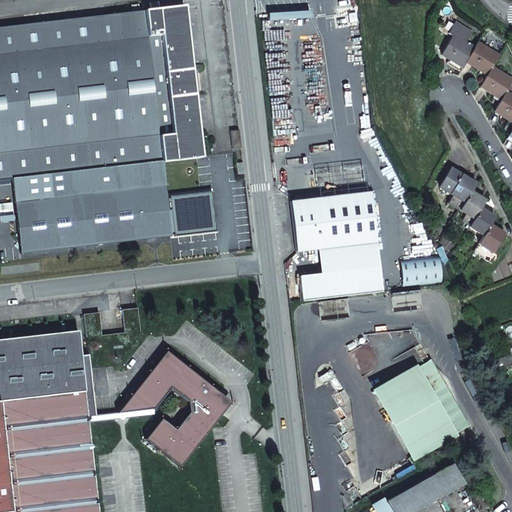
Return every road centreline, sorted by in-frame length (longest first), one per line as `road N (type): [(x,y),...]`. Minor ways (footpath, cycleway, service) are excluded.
road 1 (unclassified): [(267,262),(0,294)]
road 2 (tertiary): [(267,262),(237,0)]
road 3 (tertiary): [(296,511),(267,262)]
